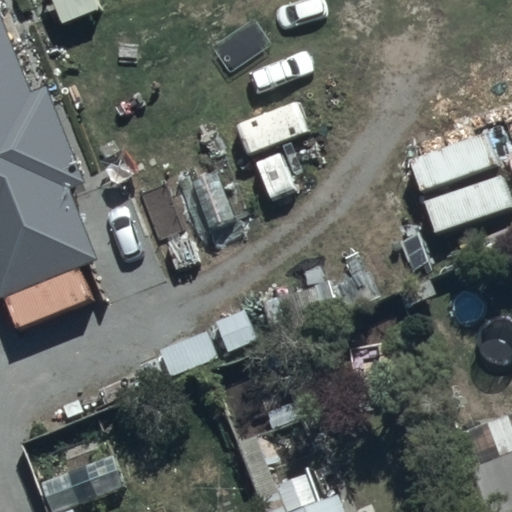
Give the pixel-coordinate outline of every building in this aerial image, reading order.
[(0,297),(6,312),(104,274),(76,203),(92,196),(55,100),(37,107),(0,11),(0,297)] [(502,176),(488,138),(413,167),(428,205),(502,176)] [(511,219),(511,201),(505,182),(431,210),(445,246),(511,219)] [(511,511),(511,424),(469,442),(485,480),(478,483),(490,511),(511,511)] [(323,511),(313,483),(280,496),(282,501),(267,507),(269,511),(345,511),(344,508),(334,511),(323,511)]
